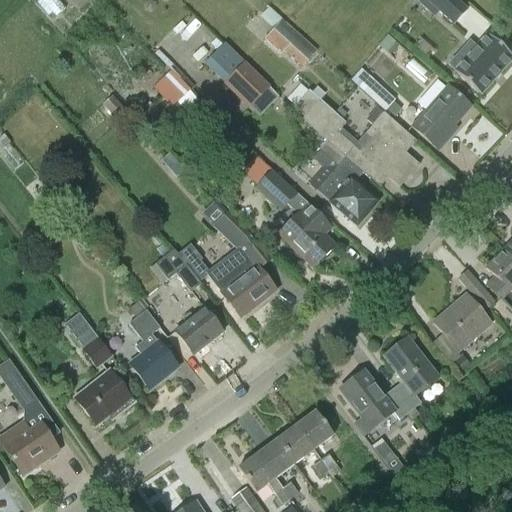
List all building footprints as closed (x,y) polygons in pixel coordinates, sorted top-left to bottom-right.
[(456,0),(418,0),(414,5),(429,18),(437,9),(452,22),(465,7),(456,0)] [(268,8),(261,17),(275,27),(282,18),(268,8)] [(288,49),(306,65),(315,54),(280,22),(263,42),(280,58),(288,49)] [(453,74),(479,97),(511,60),(511,59),(486,36),(475,48),(469,42),(459,55),(465,60),(453,74)] [(387,55),(395,44),(387,37),(378,47),(387,55)] [(248,112),(269,90),(224,46),(205,66),(225,85),(222,87),(248,112)] [(188,93),(177,81),(168,70),(161,76),(171,87),(159,97),(170,110),(177,105),(185,115),(197,104),(188,93)] [(360,72),(350,84),(384,114),(386,112),(393,118),(400,110),(393,104),(395,102),(360,72)] [(416,105),(426,113),(412,130),(438,152),(447,142),(443,139),(469,109),(447,89),(445,91),(436,83),(416,105)] [(344,126),(332,116),(307,93),(290,112),(327,143),(328,143),(363,175),(371,166),(398,189),(418,167),(389,142),(399,131),(375,110),(365,122),(372,128),(365,136),(370,140),(359,154),(337,135),(344,126)] [(117,124),(128,114),(112,98),(102,107),(117,124)] [(159,116),(150,106),(133,121),(142,131),(159,116)] [(327,143),(318,153),(311,162),(321,170),(307,186),(356,228),(378,204),(355,184),(363,175),(328,143),(327,143)] [(46,171),(39,177),(45,183),(51,177),(46,171)] [(270,174),(261,184),(253,192),(279,216),(287,208),(296,217),(277,237),(311,272),(334,249),(324,239),(332,230),(311,210),(270,174)] [(271,261),(261,250),(215,205),(203,218),(213,229),(213,230),(234,250),(236,248),(260,272),(271,261)] [(511,243),(502,254),(511,263),(511,243)] [(189,295),(199,288),(165,244),(156,252),(162,261),(148,272),(161,287),(175,277),(189,295)] [(255,268),(253,269),(237,250),(205,276),(220,295),(240,320),(274,293),(255,268)] [(511,263),(502,254),(485,272),(493,280),(485,288),(511,312),(511,263)] [(494,304),(488,297),(468,274),(459,281),(485,312),(494,304)] [(458,355),(491,326),(465,297),(432,325),(458,355)] [(159,331),(146,313),(148,311),(141,301),(137,303),(138,304),(127,312),(135,322),(129,326),(142,344),(135,350),(141,357),(129,366),(149,392),(178,371),(157,345),(151,337),(159,331)] [(193,358),(221,335),(203,311),(174,334),(193,358)] [(112,360),(84,325),(68,338),(96,372),(112,360)] [(391,392),(413,421),(418,417),(413,411),(420,406),(414,398),(437,381),(407,341),(382,359),(401,385),(391,392)] [(0,382),(23,414),(35,405),(6,363),(0,366),(0,382)] [(120,416),(133,405),(109,374),(74,401),(96,428),(117,412),(120,416)] [(413,421),(391,392),(381,400),(362,374),(338,392),(360,421),(353,427),(361,438),(392,414),(398,422),(406,416),(410,423),(413,421)] [(58,454),(40,427),(47,422),(35,405),(23,414),(22,424),(0,438),(0,446),(22,478),(58,454)] [(335,468),(320,448),(333,439),(315,414),(295,429),(313,453),(312,453),(320,464),(321,463),(328,473),(335,468)] [(295,429),(276,442),(294,467),(312,453),(313,453),(295,429)] [(294,467),(276,442),(257,456),(275,481),(294,467)] [(275,481),(257,456),(238,471),(256,495),(266,487),(280,508),(290,501),(283,491),(281,492),(274,482),(275,481)] [(402,461),(389,471),(407,493),(419,483),(402,461)] [(319,479),(328,473),(321,463),(320,464),(312,469),(319,479)] [(283,491),(290,501),(297,496),(290,486),(283,491)] [(261,511),(246,489),(229,501),(237,511),(261,511)]
